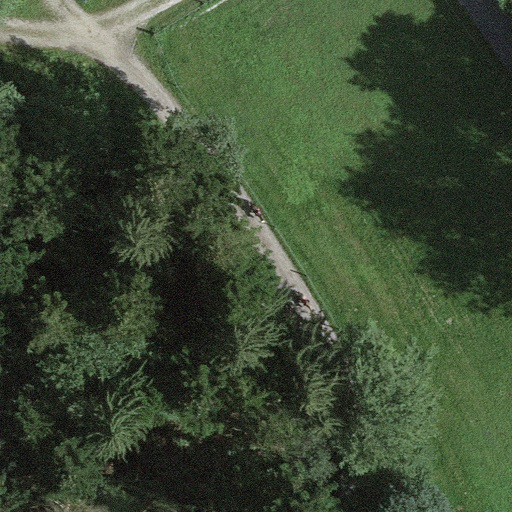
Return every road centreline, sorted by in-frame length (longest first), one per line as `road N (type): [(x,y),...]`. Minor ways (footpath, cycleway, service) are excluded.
road 1 (track): [(74,0),(154,90),(235,202),(379,450),(398,511)]
road 2 (track): [(0,31),(64,33),(166,0)]
